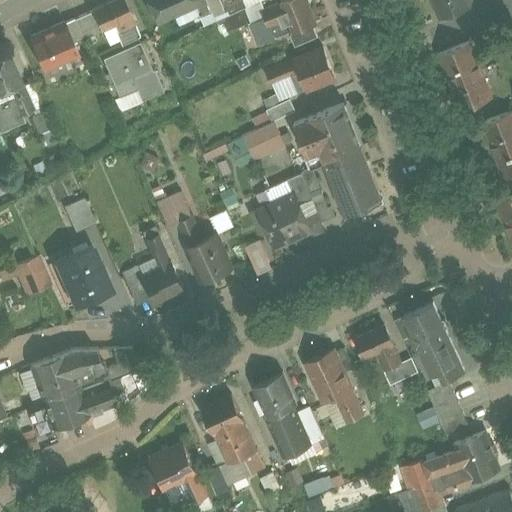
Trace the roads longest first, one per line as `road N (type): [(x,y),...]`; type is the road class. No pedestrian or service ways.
road 1 (residential): [(414,277),(179,386),(88,450),(0,490)]
road 2 (residential): [(389,231),(151,330),(47,340),(0,358)]
road 3 (residential): [(395,50),(448,202)]
road 4 (residential): [(395,50),(511,4)]
